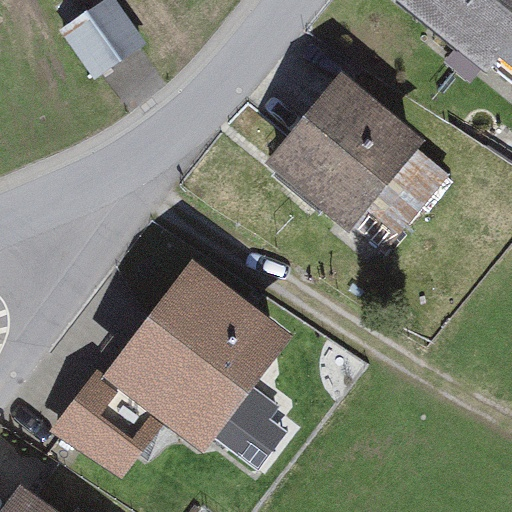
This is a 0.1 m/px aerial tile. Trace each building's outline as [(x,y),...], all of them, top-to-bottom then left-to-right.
[(511,0),(405,0),(485,63),(498,47),(511,57),(511,0)] [(146,51),(111,5),(61,44),(96,89),(146,51)] [(426,131),(343,62),(267,154),(386,252),(451,172),(416,143),(426,131)] [(272,347),(170,273),(54,432),(122,481),(150,442),(184,467),(272,347)] [(0,511),(19,511),(4,499),(0,504),(0,511)]
